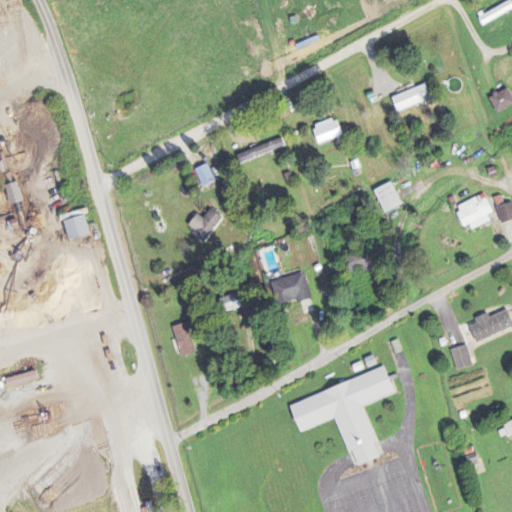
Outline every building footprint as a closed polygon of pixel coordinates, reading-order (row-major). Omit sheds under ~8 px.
[(390,99),(396,114),(430,100),(424,85),(390,99)] [(488,99),(496,115),(511,106),(511,99),(507,89),(488,99)] [(317,145),(342,138),(337,120),(312,126),(317,145)] [(238,165),(284,147),(281,139),(235,157),(238,165)] [(201,189),(214,184),(207,166),(194,170),(201,189)] [(3,187),(9,207),(22,203),(16,183),(3,187)] [(373,192),(384,214),(401,206),(390,184),(373,192)] [(454,209),(465,232),(494,218),(486,200),(475,205),(473,200),(454,209)] [(499,225),(511,221),(511,205),(511,204),(495,208),(499,225)] [(196,215),(186,228),(204,242),(222,219),(209,210),(202,220),(196,215)] [(62,222),(67,242),(88,237),(84,217),(62,222)] [(311,301),(303,274),(270,284),(276,307),(296,302),(297,305),(311,301)] [(467,325),(475,344),(511,328),(511,324),(506,311),(488,319),(487,317),(467,325)] [(196,353),(186,324),(171,329),(181,358),(196,353)] [(472,367),(466,346),(449,351),(455,372),(472,367)] [(334,421),(347,455),(352,453),(357,467),(378,459),(373,445),(376,444),(362,407),(393,395),(384,370),(288,405),(299,434),(334,421)] [(511,422),(503,427),(508,438),(511,436),(511,422)]
